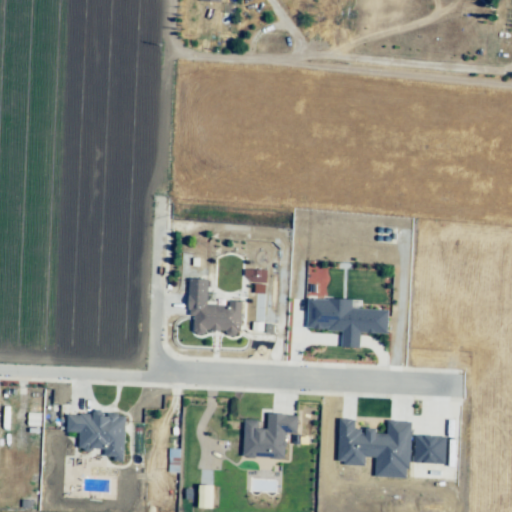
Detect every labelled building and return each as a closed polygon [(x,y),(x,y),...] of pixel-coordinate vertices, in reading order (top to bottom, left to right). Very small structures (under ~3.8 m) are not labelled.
[(266,270),(244,269),(243,280),(265,281),(266,270)] [(240,332),(187,330),(188,291),(206,292),(205,303),(226,304),(226,298),(241,298),(240,332)] [(387,309),(352,308),(352,299),(307,298),(307,329),(341,330),(341,347),(359,347),(360,333),(387,333),(387,309)] [(298,413),(270,413),(269,433),(256,433),(256,420),(241,420),(240,457),(284,458),(284,434),(298,435),(298,413)] [(126,415),(70,414),(70,435),(80,436),(80,450),(103,451),(103,462),(125,463),(126,415)] [(412,419),(410,479),(375,477),(376,457),(361,456),(360,464),(335,464),(337,421),(359,422),(359,433),(384,434),(385,418),(412,419)] [(445,436),(415,435),(414,463),(444,463),(445,436)] [(168,471),(179,472),(179,449),(169,448),(168,471)] [(212,484),(198,484),(198,508),(211,508),(212,484)]
